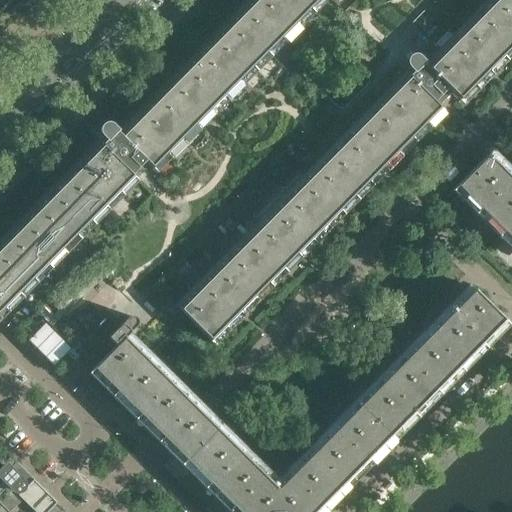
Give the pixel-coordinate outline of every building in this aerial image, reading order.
[(271,229),(286,214),(300,200),(315,185),(329,171),(343,156),(358,142),(372,127),(400,99),(416,83),(423,91),(428,85),(429,86),(437,78),(434,76),(508,0),(256,0),(121,137),(110,127),(109,126),(107,125),(106,125),(104,125),(103,126),(102,127),(101,128),(100,128),(100,130),(100,131),(100,133),(101,134),(102,135),(106,140),(0,248),(0,511),(9,511),(22,500),(18,495),(33,480),(17,463),(0,446),(0,311),(17,293),(22,298),(22,299),(56,333),(60,337),(62,338),(66,341),(71,346),(75,349),(80,351),(85,346),(100,361),(124,337),(125,338),(136,326),(158,347),(186,318),(185,316),(200,301),(214,287),(228,272),(243,258),(257,243),(271,229)] [(460,99),(511,45),(511,0),(508,0),(434,76),(437,78),(451,93),(459,101),(460,99)] [(397,152),(441,108),(437,104),(444,98),(445,99),(451,93),(437,78),(429,86),(428,85),(423,91),(416,83),(400,99),(372,127),(397,152)] [(397,152),(372,127),(358,142),(382,166),(397,152)] [(382,166),(358,142),(343,156),(368,181),(382,166)] [(480,210),(510,179),(496,165),(497,164),(487,155),(456,186),(457,187),(480,210)] [(368,181),(343,156),(329,171),(354,195),(368,181)] [(354,195),(329,171),(315,185),(339,210),(354,195)] [(503,232),(511,223),(511,180),(510,179),(480,210),(503,232)] [(339,210),(315,185),(300,200),(325,224),(339,210)] [(325,224),(300,200),(286,214),(311,239),(325,224)] [(311,239),(286,214),(271,229),(296,253),(311,239)] [(511,223),(503,232),(511,241),(511,223)] [(296,253),(271,229),(257,243),(282,268),(296,253)] [(282,268),(257,243),(243,258),(268,282),(282,268)] [(268,282),(243,258),(228,272),(253,297),(268,282)] [(253,297),(228,272),(214,287),(239,311),(253,297)] [(239,311),(214,287),(200,301),(225,326),(239,311)] [(481,344),(505,320),(473,289),(450,313),(450,314),(428,336),(458,367),(481,344)] [(225,326),(200,301),(185,316),(186,318),(210,341),(211,340),(210,340),(225,326)] [(458,367),(428,336),(405,360),(436,390),(458,367)] [(273,484),(277,479),(221,424),(217,429),(200,412),(186,398),(125,338),(124,337),(100,361),(93,369),(169,444),(237,511),(315,511),(390,437),(359,405),(277,489),(273,484)] [(436,390),(405,360),(382,383),(413,413),(436,390)] [(413,413),(382,383),(360,405),(359,405),(390,437),(391,436),(413,413)] [(0,427),(11,419),(0,406),(0,427)] [(48,511),(57,503),(33,480),(18,495),(22,500),(34,511),(48,511)]
